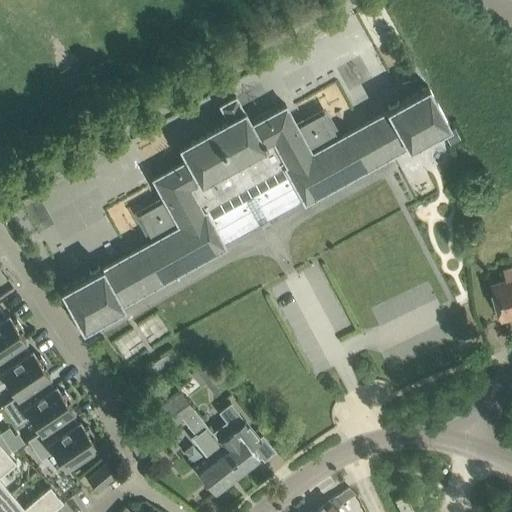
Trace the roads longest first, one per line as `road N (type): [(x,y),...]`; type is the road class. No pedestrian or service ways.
road 1 (residential): [(0,235),(114,404),(135,481)]
road 2 (residential): [(262,511),(310,473),(362,450),(469,446)]
